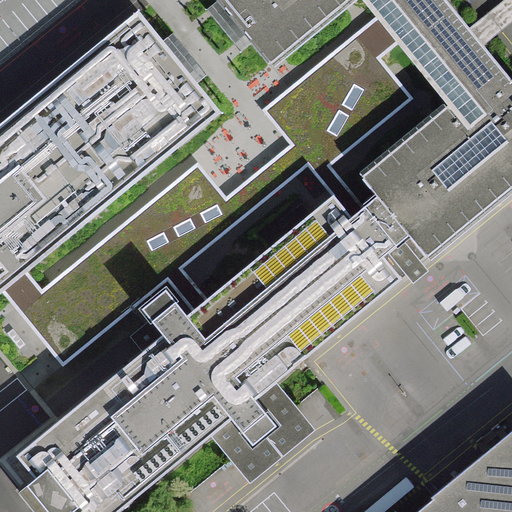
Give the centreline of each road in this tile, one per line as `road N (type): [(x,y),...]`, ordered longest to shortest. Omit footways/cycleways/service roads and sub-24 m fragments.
road 1 (unknown): [(0,157),(136,44),(177,45),(209,81)]
road 2 (unknown): [(0,245),(209,81)]
road 3 (unknown): [(386,302),(324,362),(403,464)]
road 4 (unknown): [(386,302),(473,407)]
